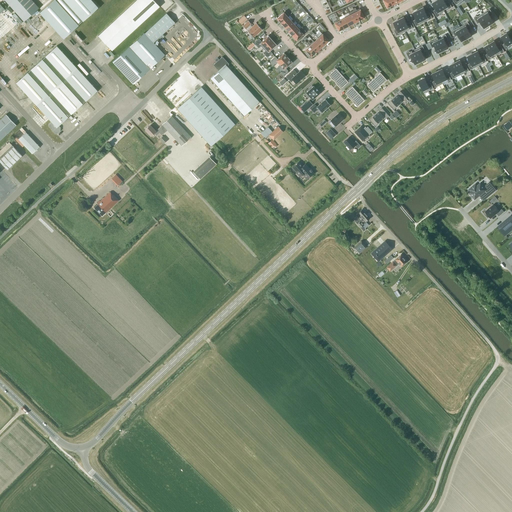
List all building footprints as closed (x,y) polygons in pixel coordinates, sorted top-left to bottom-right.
[(5,0),(24,21),(39,8),(32,0),(5,0)] [(53,0),(40,12),(63,38),(78,25),(83,20),(83,21),(98,7),(91,0),(53,0)] [(112,50),(160,6),(154,0),(136,0),(98,35),(112,50)] [(437,0),(436,0),(432,2),(436,9),(433,11),(436,16),(439,14),(439,13),(443,10),(437,0)] [(444,0),(437,0),(443,10),(448,7),(449,9),(452,7),(449,2),(446,3),(444,0)] [(423,7),(418,10),(423,21),(428,18),(429,20),(432,18),(429,12),(427,14),(423,7)] [(355,8),(353,9),(353,10),(359,21),(360,21),(359,20),(364,17),(359,8),(356,10),(355,8)] [(488,12),(483,15),(489,25),(495,22),(490,16),(493,14),(490,9),(487,11),(488,12)] [(353,10),(348,13),(350,15),(354,23),(358,20),(359,21),(353,10)] [(418,10),(413,12),(416,19),(413,20),(416,26),(419,25),(418,23),(423,21),(418,10)] [(280,23),(288,17),(289,15),(285,11),(277,18),(281,22),(280,23)] [(7,12),(2,17),(10,26),(16,20),(7,12)] [(164,55),(153,42),(160,36),(163,34),(175,22),(166,13),(145,33),(144,33),(112,62),(133,84),(164,55)] [(238,19),(242,23),(248,17),(245,13),(238,19)] [(350,15),(345,17),(349,25),(354,23),(350,15)] [(477,16),(474,18),(478,24),(480,22),(484,29),(489,25),(483,15),(478,18),(477,16)] [(337,20),(334,22),(338,31),(344,28),(340,20),(338,16),(336,18),(337,20)] [(284,27),(291,21),(288,17),(280,23),(281,23),(284,27)] [(345,17),(340,20),(344,28),(349,25),(345,17)] [(404,17),(399,19),(404,30),(409,28),(410,29),(413,28),(410,22),(407,23),(404,17)] [(284,27),(288,31),(295,25),(293,23),(295,21),(293,19),(291,21),(284,27)] [(399,19),(393,22),(397,29),(394,30),(397,36),(400,34),(399,33),(404,30),(399,19)] [(256,22),(252,26),(250,25),(251,24),(248,20),(243,25),(246,29),(246,28),(248,30),(247,31),(254,37),(262,29),(256,22)] [(466,25),(461,28),(467,39),(472,36),(468,29),(471,28),(468,22),(465,24),(466,25)] [(295,25),(288,31),(292,35),(300,29),(296,24),(295,25)] [(292,35),(296,40),(303,34),(300,31),(303,29),(301,27),(300,29),(292,35)] [(455,29),(452,31),(455,37),(458,35),(462,42),(467,39),(461,28),(456,31),(455,29)] [(511,39),(507,32),(501,36),(505,42),(502,43),(506,49),(509,47),(507,45),(511,42),(511,39)] [(324,45),(328,41),(322,33),(317,37),(318,38),(324,45)] [(443,37),(438,40),(444,51),(449,48),(446,41),(448,40),(445,34),(442,36),(443,37)] [(263,48),(272,40),(268,36),(261,42),(258,38),(254,43),(259,48),(261,46),(263,48)] [(324,45),(318,38),(314,42),(320,48),(324,45)] [(272,40),(263,48),(266,51),(263,53),(267,57),(272,53),(269,51),(276,45),(272,40)] [(432,41),(429,42),(432,48),(435,47),(438,53),(444,51),(438,40),(433,42),(432,41)] [(307,43),(309,46),(316,53),(316,52),(320,48),(314,42),(313,41),(311,43),(309,41),(307,43)] [(494,41),(489,44),(496,55),(501,52),(502,53),(505,52),(501,45),(498,47),(494,41)] [(489,44),(484,47),(488,53),(485,55),(489,60),(492,58),(490,56),(495,53),(496,55),(489,44)] [(97,90),(77,68),(57,45),(16,82),(52,122),(49,125),(49,126),(56,134),(57,134),(60,131),(60,130),(59,129),(60,127),(59,125),(68,117),(68,116),(71,114),(83,104),(82,103),(86,100),(86,101),(97,90)] [(316,53),(309,46),(305,50),(311,56),(315,52),(316,53)] [(420,49),(415,51),(421,62),(426,59),(423,53),(425,51),(423,46),(419,47),(420,49)] [(410,52),(406,54),(409,59),(412,58),(415,65),(421,62),(415,51),(410,54),(410,52)] [(478,51),(473,54),(479,65),(487,61),(484,56),(481,57),(478,51)] [(277,62),(280,65),(288,57),(284,53),(277,59),(275,56),(270,60),(273,63),(276,63),(277,62)] [(473,54),(467,56),(471,63),(468,64),(471,70),(479,65),(473,54)] [(228,63),(223,57),(222,57),(214,64),(214,65),(219,71),(210,78),(244,115),(255,105),(259,102),(227,66),(228,65),(228,63)] [(288,57),(280,65),(282,67),(280,69),(280,72),(283,74),(287,70),(285,68),(292,62),(288,57)] [(460,60),(455,63),(461,75),(469,70),(466,65),(463,66),(460,60)] [(455,63),(450,66),(453,72),(450,73),(453,79),(461,75),(455,63)] [(328,75),(334,82),(342,75),(336,68),(328,75)] [(294,69),(286,76),(289,80),(292,78),(293,80),(296,83),(305,76),(300,71),(297,73),(294,69)] [(443,69),(438,71),(443,82),(448,80),(448,81),(451,79),(448,74),(446,75),(443,69)] [(438,71),(432,74),(435,80),(432,82),(435,87),(443,83),(443,82),(438,71)] [(380,72),(373,79),(380,86),(387,80),(380,72)] [(348,82),(342,75),(334,82),(341,88),(348,82)] [(425,78),(419,81),(424,93),(433,88),(431,83),(428,84),(425,78)] [(373,92),(380,86),(373,79),(366,85),(373,92)] [(136,93),(126,82),(123,85),(134,95),(136,93)] [(312,100),(320,93),(318,90),(319,89),(317,87),(316,88),(313,85),(305,92),(312,100)] [(201,86),(177,108),(211,146),(235,124),(201,86)] [(358,93),(352,86),(345,93),(351,100),(358,93)] [(400,104),(406,98),(400,91),(393,97),(400,104)] [(351,100),(357,106),(364,100),(358,93),(351,100)] [(387,103),(393,110),(400,104),(393,97),(387,103)] [(315,104),(310,108),(314,112),(318,108),(322,112),(330,104),(325,98),(317,106),(315,104)] [(309,100),(304,105),(308,108),(313,104),(309,100)] [(147,113),(157,124),(161,120),(159,117),(161,115),(155,108),(153,109),(152,109),(147,113)] [(381,120),(388,115),(382,108),(375,114),(381,120)] [(0,140),(16,125),(6,114),(0,119),(0,140)] [(343,119),(338,114),(331,120),(335,126),(343,119)] [(375,114),(368,120),(375,126),(381,120),(375,114)] [(76,116),(69,123),(71,125),(78,118),(76,116)] [(162,135),(167,130),(181,146),(186,141),(187,143),(189,141),(188,139),(191,137),(171,116),(162,124),(162,125),(157,130),(156,131),(150,125),(145,130),(151,136),(154,133),(156,135),(159,133),(162,135)] [(283,131),(278,126),(268,135),(273,140),(283,131)] [(361,126),(355,132),(363,140),(372,132),(367,126),(366,128),(365,126),(363,129),(361,126)] [(336,134),(330,128),(325,133),(331,139),(336,134)] [(40,147),(26,132),(18,139),(32,153),(40,147)] [(167,140),(163,135),(159,139),(163,144),(167,140)] [(349,137),(343,142),(350,149),(354,145),(357,148),(360,146),(356,141),(353,143),(349,137)] [(268,143),(272,147),(273,146),(275,148),(277,146),(276,144),(272,139),(268,143)] [(22,156),(13,147),(9,142),(0,151),(0,161),(7,169),(22,156)] [(210,158),(194,173),(200,179),(216,164),(210,158)] [(303,166),(299,161),(291,168),(300,177),(303,175),(307,179),(314,172),(312,170),(311,168),(310,168),(305,163),(303,166)] [(122,181),(116,174),(110,179),(117,186),(122,181)] [(469,190),(470,192),(469,192),(472,196),(473,195),(475,198),(481,193),(485,199),(496,190),(489,182),(484,187),(481,183),(477,186),(476,184),(469,190)] [(95,208),(102,215),(106,212),(119,200),(114,195),(113,195),(110,192),(100,201),(97,203),(98,204),(95,208)] [(499,211),(494,204),(485,211),(491,219),(497,214),(499,216),(504,211),(502,209),(499,211)] [(356,215),(358,217),(357,219),(355,221),(361,228),(364,225),(363,224),(365,222),(370,218),(362,209),(356,215)] [(511,229),(511,216),(498,227),(505,235),(511,229)] [(366,247),(361,241),(353,248),(359,254),(366,247)] [(385,241),(373,252),(380,259),(392,249),(385,241)] [(390,271),(398,263),(401,266),(407,262),(401,255),(387,267),(390,271)]
